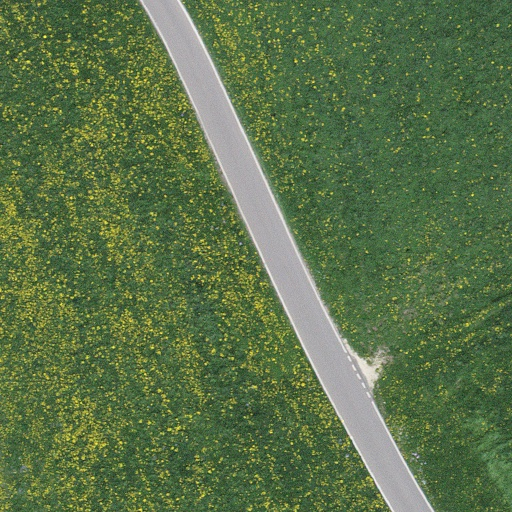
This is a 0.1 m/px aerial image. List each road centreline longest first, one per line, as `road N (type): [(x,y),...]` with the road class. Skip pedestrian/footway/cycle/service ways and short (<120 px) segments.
road 1 (tertiary): [(159,0),(337,378),(414,511)]
road 2 (track): [(511,286),(337,378)]
